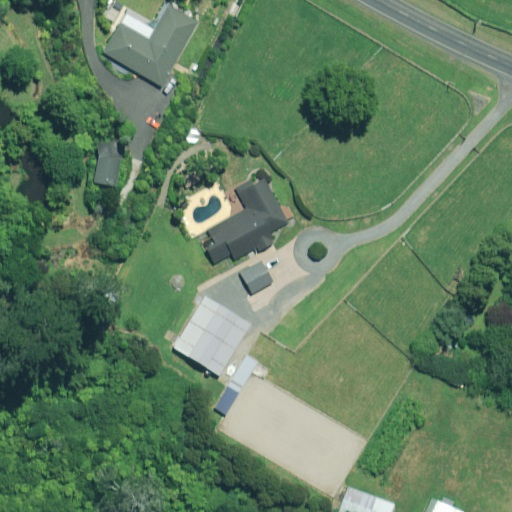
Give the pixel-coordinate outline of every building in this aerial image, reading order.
[(200,21),(171,5),(150,41),(125,26),(108,56),(162,87),(200,21)] [(115,147),(102,144),(93,182),(106,185),(115,147)] [(231,255),(235,262),(252,253),(254,256),(274,245),(269,234),(288,223),(263,179),(238,193),(248,210),(197,237),(212,265),(231,255)] [(278,293),(261,262),(240,274),(257,305),(278,293)] [(186,282),(177,273),(170,282),(179,290),(186,282)] [(257,365),(244,357),(213,409),(225,416),(257,365)] [(418,397),(407,390),(358,467),(369,474),(418,397)] [(340,511),(393,511),(396,504),(349,487),(340,511)]
